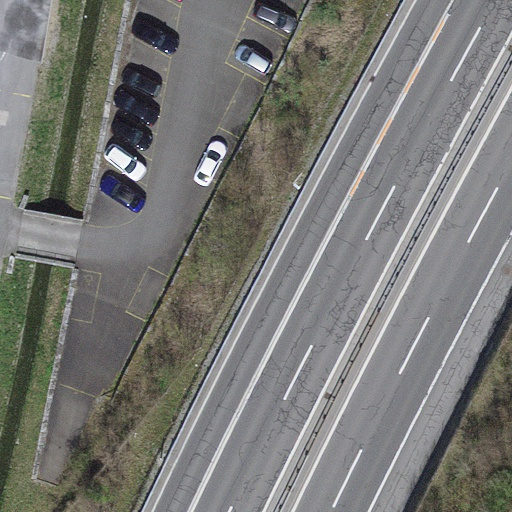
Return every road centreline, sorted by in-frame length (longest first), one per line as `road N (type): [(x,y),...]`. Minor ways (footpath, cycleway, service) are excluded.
road 1 (motorway): [(495,0),(229,511)]
road 2 (motorway): [(332,511),(511,162)]
